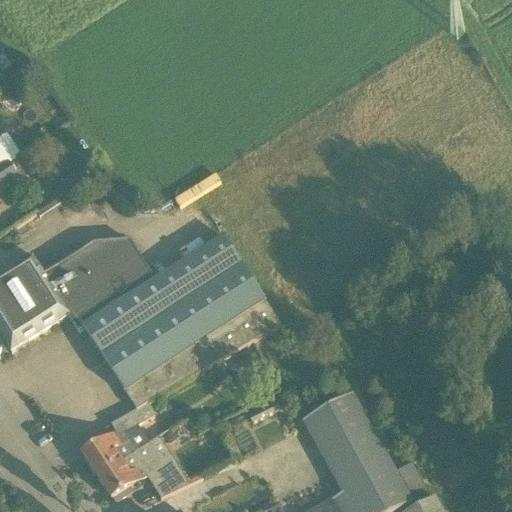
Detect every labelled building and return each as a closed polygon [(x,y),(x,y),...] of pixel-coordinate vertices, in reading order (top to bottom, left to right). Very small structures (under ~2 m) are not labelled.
[(6,138),(0,141),(0,168),(18,157),(6,138)] [(0,336),(12,356),(69,319),(79,334),(82,332),(136,413),(147,407),(280,328),(225,241),(156,285),(130,244),(95,246),(45,278),(33,260),(0,281),(0,336)] [(411,354),(403,341),(393,347),(401,360),(411,354)] [(310,511),(401,511),(412,506),(410,501),(426,492),(413,468),(396,477),(351,395),(301,423),(341,495),(310,511)] [(97,481),(150,446),(140,429),(155,420),(147,407),(136,413),(112,428),(116,436),(82,458),(97,481)] [(161,462),(150,446),(97,481),(112,503),(114,502),(117,505),(127,498),(125,495),(146,481),(161,502),(190,488),(187,483),(170,456),(161,462)]
